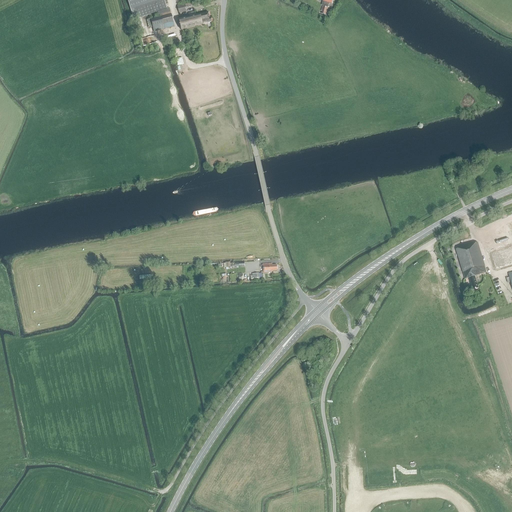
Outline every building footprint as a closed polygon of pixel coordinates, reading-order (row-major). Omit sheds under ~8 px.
[(126,0),(133,20),(167,8),(165,5),(164,1),(163,0),(126,0)] [(323,6),(321,11),(322,12),(322,14),(326,15),(326,13),(327,13),(329,7),(328,7),(329,3),(332,4),(333,0),(323,0),(323,1),(322,5),(323,6)] [(177,6),(179,13),(186,11),(184,4),(177,6)] [(158,18),(171,15),(169,8),(157,12),(158,18)] [(178,20),(181,30),(202,25),(211,22),(210,18),(209,18),(208,13),(199,15),(178,20)] [(150,20),(153,32),(174,27),(171,15),(150,20)] [(171,47),(179,44),(177,38),(169,41),(171,47)] [(509,244),(508,241),(506,242),(506,238),(502,239),(503,242),(498,243),(498,246),(509,244)] [(486,273),(477,242),(456,249),(465,279),(469,278),(473,290),(478,289),(475,276),(486,273)] [(262,265),(263,273),(271,272),(271,271),(276,271),(276,265),(272,265),(272,264),(262,265)]
